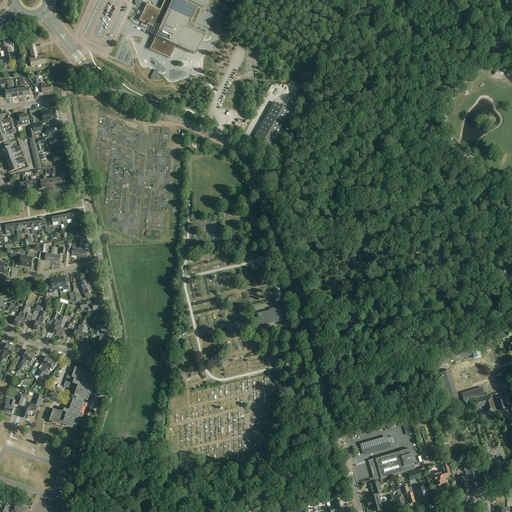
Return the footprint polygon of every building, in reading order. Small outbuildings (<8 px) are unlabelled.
[(170,58),(177,43),(196,52),(197,52),(202,39),(205,34),(200,32),(193,29),(200,13),(202,9),(182,0),(164,0),(164,1),(160,10),(159,9),(147,4),(139,20),(159,29),(150,49),(170,58)] [(7,48),(6,45),(6,43),(1,44),(1,46),(2,50),(4,49),(6,60),(7,63),(14,62),(13,58),(11,47),(7,48)] [(38,56),(35,44),(27,46),(28,49),(30,49),(32,58),(29,58),(31,67),(46,63),(44,55),(38,56)] [(158,73),(157,72),(157,71),(156,70),(155,70),(154,71),(154,72),(151,77),(150,77),(150,78),(151,79),(152,79),(158,80),(159,80),(159,79),(160,79),(160,78),(160,77),(158,73)] [(8,83),(8,84),(7,85),(8,90),(7,90),(5,90),(4,88),(1,89),(2,95),(5,94),(6,98),(12,98),(11,89),(10,86),(12,86),(13,86),(12,83),(11,83),(10,83),(8,83)] [(45,85),(45,83),(41,83),(42,92),(52,91),(51,84),(45,85)] [(272,147),(292,113),(274,102),(254,137),(272,147)] [(47,112),(46,110),(41,112),(43,121),(49,120),(49,119),(53,118),(53,119),(56,118),(57,118),(55,111),(52,112),(52,111),(47,112)] [(20,120),(17,120),(18,126),(21,125),(22,126),(28,125),(27,114),(19,115),(20,120)] [(42,124),(33,126),(34,133),(37,132),(37,130),(43,129),(42,124)] [(48,135),(52,134),(55,133),(55,131),(60,130),(58,124),(50,126),(46,127),(48,135)] [(6,136),(9,135),(8,133),(0,135),(0,142),(3,141),(4,144),(10,142),(9,139),(7,140),(6,136)] [(51,148),(59,146),(59,145),(63,144),(61,138),(49,141),(51,148)] [(5,147),(2,148),(4,154),(15,150),(16,152),(19,151),(17,147),(11,149),(10,146),(9,145),(11,145),(11,143),(10,142),(4,144),(5,147)] [(4,154),(6,160),(14,157),(12,154),(16,152),(15,150),(4,154)] [(67,160),(65,153),(59,154),(59,153),(52,155),(54,163),(67,160)] [(6,160),(8,166),(19,162),(18,160),(15,161),(14,157),(6,160)] [(19,162),(8,166),(10,171),(18,169),(17,166),(20,164),(23,163),(21,159),(18,160),(19,162)] [(119,171),(118,176),(123,177),(122,181),(127,182),(129,173),(119,171)] [(26,178),(27,190),(33,189),(33,186),(37,186),(36,179),(32,179),(32,181),(29,182),(28,174),(25,174),(26,178)] [(40,178),(36,179),(37,186),(41,185),(41,188),(47,187),(46,178),(46,176),(43,176),(43,180),(40,180),(40,178)] [(73,219),(74,219),(78,218),(79,222),(81,221),(81,218),(80,218),(79,212),(72,214),(73,219)] [(75,223),(74,219),(73,219),(72,214),(65,215),(66,220),(67,220),(71,219),(72,223),(74,223),(75,223)] [(65,215),(58,216),(59,222),(60,221),(63,221),(63,225),(64,224),(65,228),(68,227),(67,220),(66,220),(65,215)] [(61,225),(60,221),(59,222),(58,216),(52,217),(53,223),(58,222),(59,226),(61,225)] [(40,227),(41,227),(45,226),(46,232),(48,231),(48,234),(51,234),(51,231),(50,225),(47,226),(46,220),(39,221),(40,227)] [(33,228),(34,227),(39,227),(39,230),(41,230),(41,227),(40,227),(39,221),(32,222),(33,228)] [(32,222),(26,223),(26,228),(27,228),(32,228),(32,231),(32,234),(35,234),(35,231),(34,227),(33,228),(32,222)] [(28,232),(27,228),(26,228),(26,223),(19,224),(19,229),(20,229),(25,229),(25,232),(26,235),(28,234),(28,232)] [(14,234),(13,230),(12,224),(5,225),(6,235),(14,234)] [(21,233),(20,229),(19,229),(19,224),(12,224),(13,230),(14,230),(16,230),(16,233),(17,233),(18,239),(21,238),(20,233),(21,233)] [(79,256),(81,244),(79,243),(78,249),(72,248),(71,255),(79,256)] [(81,244),(79,256),(86,258),(87,250),(84,250),(85,244),(81,243),(81,244)] [(52,262),(54,247),(52,247),(51,254),(46,253),(45,261),(52,262)] [(54,247),(52,262),(59,263),(61,255),(56,255),(57,248),(54,247)] [(65,277),(57,278),(58,281),(59,286),(59,287),(62,286),(63,290),(67,289),(70,289),(69,282),(66,283),(65,277)] [(48,285),(46,285),(47,291),(49,290),(50,292),(50,293),(54,292),(55,291),(55,290),(58,289),(60,289),(59,287),(59,286),(58,281),(57,278),(50,280),(51,284),(48,285)] [(80,282),(78,283),(79,283),(79,284),(80,285),(80,286),(80,287),(82,290),(84,294),(86,298),(91,296),(89,292),(91,291),(92,291),(89,285),(90,284),(87,279),(81,281),(80,282)] [(87,302),(80,303),(81,309),(88,308),(89,312),(93,311),(101,309),(99,303),(96,303),(92,304),(88,305),(87,302)] [(13,324),(18,326),(24,308),(22,307),(18,317),(16,317),(13,324)] [(269,309),(270,311),(257,313),(259,325),(272,322),(273,323),(281,321),(283,321),(280,307),(278,307),(269,309)] [(24,308),(18,326),(23,327),(25,320),(23,319),(26,308),(24,308)] [(33,329),(37,330),(44,312),(41,311),(38,322),(35,321),(33,329)] [(44,312),(37,330),(42,332),(45,325),(42,324),(46,313),(44,312)] [(55,326),(52,333),(57,335),(64,316),(62,315),(60,320),(57,319),(57,320),(55,325),(55,326)] [(64,316),(57,335),(62,337),(64,329),(62,328),(66,317),(64,316)] [(72,337),(77,339),(83,320),(81,320),(78,328),(77,331),(75,330),(72,337)] [(83,320),(77,339),(81,341),(84,333),(82,333),(86,321),(83,320)] [(100,336),(99,336),(102,328),(97,326),(94,334),(96,335),(95,338),(99,340),(98,343),(106,346),(108,340),(103,338),(104,336),(101,335),(100,336)] [(1,357),(0,358),(0,362),(0,363),(4,358),(5,355),(11,346),(7,344),(3,350),(5,351),(3,354),(1,357)] [(4,358),(0,363),(2,364),(6,359),(8,356),(9,354),(11,355),(15,349),(11,346),(5,355),(4,358)] [(21,363),(23,364),(31,353),(26,350),(22,357),(24,358),(21,363)] [(23,364),(20,369),(22,370),(25,366),(26,364),(29,366),(33,361),(32,360),(35,355),(31,353),(23,364)] [(37,375),(39,376),(50,359),(46,357),(42,363),(44,365),(37,375)] [(50,359),(39,376),(41,378),(48,367),(50,369),(54,362),(50,359)] [(91,386),(95,374),(75,366),(72,375),(68,374),(64,386),(71,389),(73,383),(78,385),(74,396),(72,395),(71,398),(73,398),(69,410),(64,408),(63,411),(60,410),(60,411),(53,409),(48,422),(77,429),(81,417),(92,386),(91,386)] [(450,372),(442,374),(446,390),(454,388),(450,372)] [(507,394),(494,398),(498,410),(504,408),(503,403),(509,402),(507,394)] [(496,411),(492,395),(475,400),(478,408),(484,406),(486,413),(496,411)] [(25,406),(21,417),(27,419),(30,410),(35,411),(35,410),(37,410),(38,406),(39,406),(41,399),(36,397),(33,404),(35,405),(34,407),(31,407),(30,408),(25,406)] [(13,406),(15,400),(11,399),(9,404),(6,403),(3,411),(12,414),(15,406),(13,406)] [(413,434),(409,419),(401,422),(403,426),(404,426),(407,436),(413,434)] [(383,456),(382,456),(379,457),(375,459),(369,461),(374,479),(380,477),(381,479),(393,475),(405,471),(406,471),(415,469),(409,448),(400,451),(399,451),(385,456),(383,456)] [(423,460),(430,458),(428,450),(420,452),(423,460)] [(493,462),(492,460),(494,460),(492,454),(486,456),(492,477),(494,476),(495,481),(503,479),(500,470),(502,469),(499,460),(493,462)] [(449,470),(448,466),(447,462),(441,463),(443,467),(429,471),(432,479),(434,478),(435,481),(436,481),(438,485),(439,486),(442,485),(441,484),(442,484),(446,483),(444,477),(451,475),(449,470)] [(483,488),(489,486),(492,485),(491,482),(489,476),(491,476),(490,475),(488,469),(487,469),(483,470),(484,474),(485,474),(485,475),(486,475),(485,475),(484,476),(480,477),(479,477),(480,479),(483,488)] [(420,470),(414,472),(416,479),(422,477),(420,470)] [(470,485),(467,475),(457,478),(459,485),(460,484),(463,494),(473,491),(471,485),(470,485)] [(383,509),(378,494),(381,493),(378,482),(372,484),(375,495),(368,497),(369,501),(368,501),(368,502),(367,503),(368,504),(368,505),(370,505),(371,506),(372,505),(374,511),(383,509)] [(429,499),(424,485),(415,488),(417,497),(419,496),(420,502),(429,499)] [(409,491),(407,486),(402,487),(404,495),(407,494),(410,504),(415,502),(411,490),(409,491)] [(397,507),(405,505),(401,489),(396,490),(398,496),(394,497),(397,507)] [(24,511),(26,508),(12,501),(9,500),(3,511),(24,511)] [(330,511),(343,511),(344,511),(342,501),(335,502),(336,506),(330,507),(330,511)]
